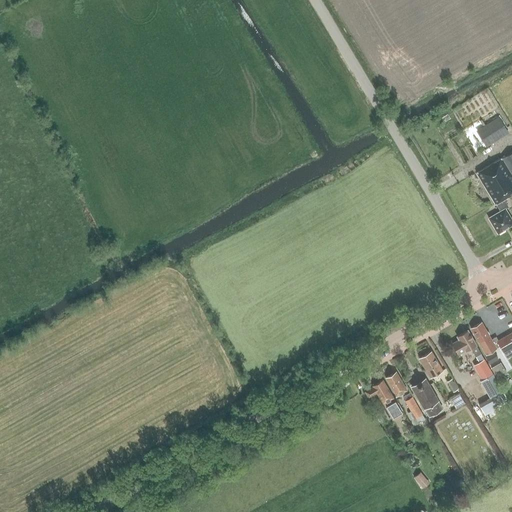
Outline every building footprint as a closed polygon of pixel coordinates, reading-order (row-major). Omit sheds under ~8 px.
[(498,118),(477,131),(486,145),(507,132),(498,118)] [(511,151),(475,173),(492,201),(498,197),(505,209),(507,207),(503,200),(511,194),(511,151)] [(511,220),(505,209),(498,197),(492,201),(495,204),(500,211),(488,218),(497,233),(511,224),(511,220)] [(495,347),(500,345),(498,340),(496,337),(491,340),(489,337),(488,336),(488,334),(487,332),(486,332),(480,322),(471,328),(479,342),(484,351),(485,353),(495,347)] [(471,349),(476,358),(481,355),(480,353),(481,353),(476,344),(475,345),(467,330),(457,336),(459,339),(451,343),(458,355),(471,347),(472,349),(471,349)] [(504,352),(511,346),(511,332),(498,340),(500,345),(504,352)] [(430,377),(442,370),(431,351),(419,358),(430,377)] [(489,363),(497,358),(494,352),(485,357),(489,363)] [(479,362),(474,365),(482,380),(492,374),(488,367),(484,359),(479,362)] [(497,379),(507,373),(498,359),(488,365),(497,379)] [(396,396),(407,390),(396,371),(385,377),(396,396)] [(492,374),(482,380),(484,382),(483,383),(492,399),(503,392),(493,375),(492,374)] [(453,391),(458,388),(452,378),(447,381),(453,391)] [(382,379),(372,385),(373,386),(365,391),(368,397),(376,393),(383,404),(385,402),(387,405),(386,406),(393,419),(394,418),(393,418),(401,413),(402,414),(402,413),(395,401),(393,398),(382,379)] [(429,416),(442,409),(425,379),(412,386),(429,416)] [(509,403),(503,392),(492,399),(480,406),(486,416),(509,403)] [(451,399),(456,408),(464,403),(459,394),(451,399)] [(417,405),(412,396),(412,397),(406,399),(411,409),(417,405)] [(381,423),(389,419),(383,408),(375,413),(381,423)] [(422,487),(429,482),(420,472),(413,477),(422,487)] [(461,478),(460,478),(458,475),(450,481),(455,490),(458,488),(457,487),(464,483),(461,478)]
